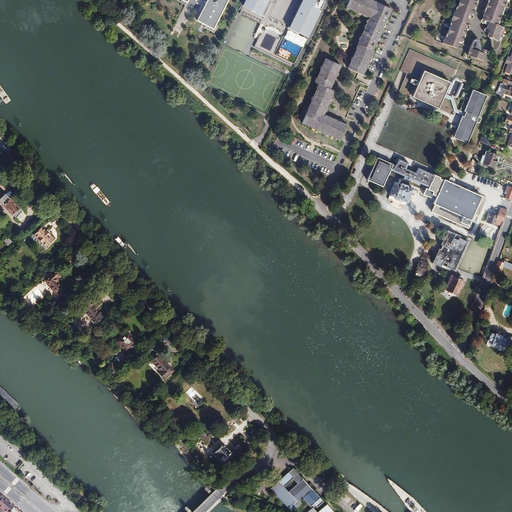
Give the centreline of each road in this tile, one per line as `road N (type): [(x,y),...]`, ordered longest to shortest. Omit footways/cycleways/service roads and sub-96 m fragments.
road 1 (residential): [(31,177),(277,440)]
road 2 (residential): [(389,0),(406,8),(319,206)]
road 3 (residential): [(458,355),(319,206)]
road 4 (residential): [(511,217),(458,355)]
